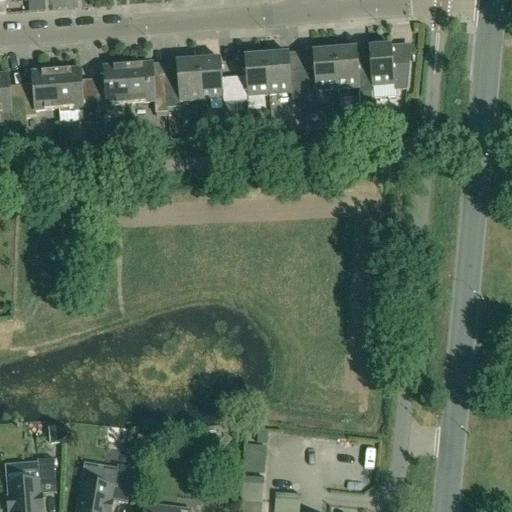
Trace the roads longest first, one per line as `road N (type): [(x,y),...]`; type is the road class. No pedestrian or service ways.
road 1 (residential): [(455,392),(491,0)]
road 2 (residential): [(0,37),(303,15)]
road 3 (residential): [(303,15),(485,0)]
road 4 (residential): [(396,511),(405,438),(452,441)]
